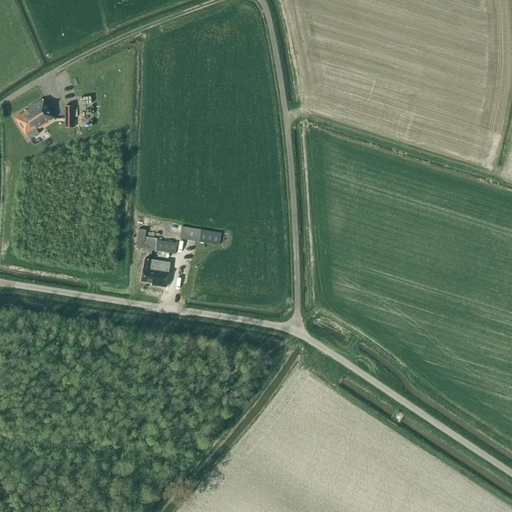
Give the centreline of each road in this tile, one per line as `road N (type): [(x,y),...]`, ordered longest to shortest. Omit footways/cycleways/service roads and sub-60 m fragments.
road 1 (unclassified): [(511,473),(294,331),(27,286)]
road 2 (track): [(261,0),(286,126),(294,331)]
road 3 (track): [(0,104),(112,41),(219,0)]
